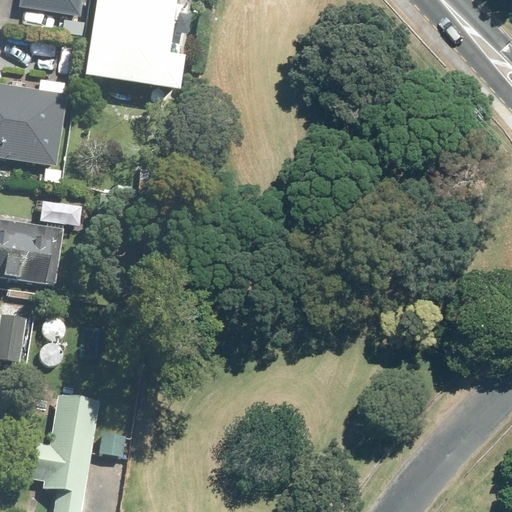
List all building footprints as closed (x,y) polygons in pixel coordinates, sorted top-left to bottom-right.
[(17,0),(17,5),(78,15),(80,0),(17,0)] [(154,0),(92,0),(82,71),(176,85),(182,52),(178,52),(185,5),(154,0)] [(41,21),(40,31),(52,33),(53,22),(41,21)] [(0,82),(0,156),(55,164),(65,94),(62,94),(64,82),(39,77),(37,88),(0,82)] [(41,181),(60,182),(60,169),(42,168),(41,181)] [(99,192),(97,212),(113,213),(115,193),(99,192)] [(62,227),(0,218),(0,279),(53,287),(62,227)] [(0,313),(0,354),(31,359),(36,319),(33,318),(36,293),(8,289),(5,314),(0,313)] [(102,330),(80,329),(78,360),(99,361),(102,330)] [(54,488),(50,511),(81,511),(98,400),(57,394),(49,443),(39,442),(34,478),(42,479),(41,486),(54,488)] [(123,433),(100,431),(98,453),(121,455),(123,433)]
